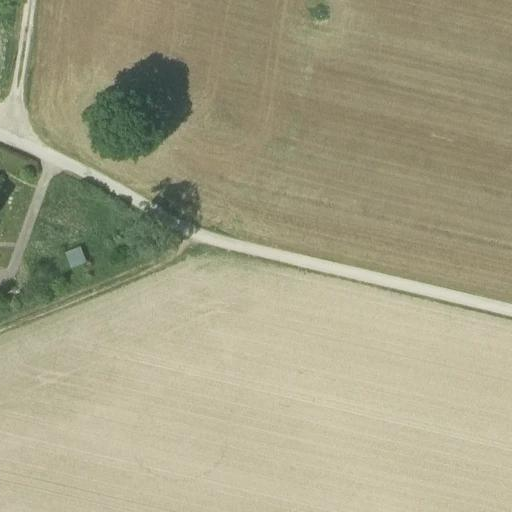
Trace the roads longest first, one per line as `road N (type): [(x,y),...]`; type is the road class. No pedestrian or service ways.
road 1 (track): [(511,309),(192,232),(0,328)]
road 2 (residential): [(192,232),(0,134)]
